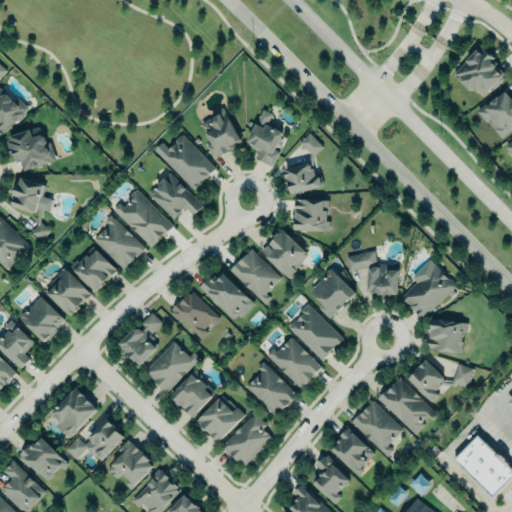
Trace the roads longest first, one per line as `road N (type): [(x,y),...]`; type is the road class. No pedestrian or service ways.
road 1 (primary): [(226,0),(511,284)]
road 2 (residential): [(245,202),(231,223),(123,305),(0,427)]
road 3 (primary): [(511,222),(289,0)]
road 4 (residential): [(78,348),(242,511)]
road 5 (residential): [(233,511),(379,337)]
